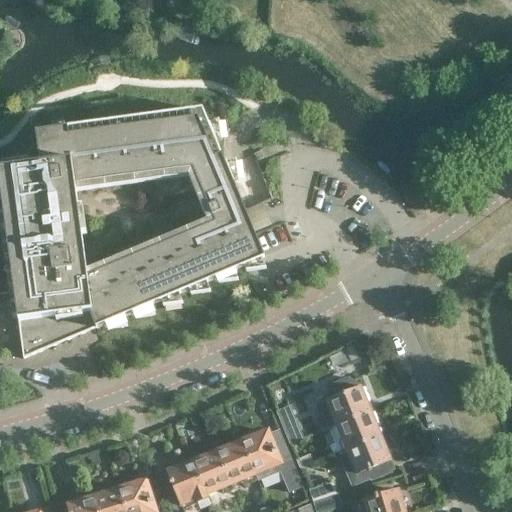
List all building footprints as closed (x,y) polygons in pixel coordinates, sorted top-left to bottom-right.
[(0,294),(14,293),(24,359),(265,259),(203,111),(35,133),(40,166),(29,167),(30,170),(0,174),(0,294)] [(332,428),(336,426),(336,425),(370,412),(360,387),(348,377),(328,386),(326,400),(332,414),(328,416),(332,428)] [(379,436),(370,412),(336,425),(336,426),(341,439),(338,440),(342,452),(346,450),(346,449),(379,436)] [(280,421),(290,444),(304,438),(295,415),(280,421)] [(281,466),(267,432),(242,442),(257,479),(258,478),(257,475),(270,469),(272,473),(280,469),(293,499),(285,502),(288,510),(309,501),(292,462),(281,466)] [(390,461),(379,436),(346,449),(346,450),(351,462),(347,464),(352,476),(390,461)] [(248,483),(257,479),(242,442),(217,453),(231,486),(232,485),(246,479),(248,483)] [(296,457),(300,468),(314,462),(310,452),(296,457)] [(231,486),(217,453),(193,463),(206,496),(207,496),(221,490),(223,494),(233,489),(232,485),(231,486)] [(206,496),(193,463),(167,474),(181,507),(196,500),(198,504),(209,499),(207,496),(206,496)] [(119,489),(126,511),(154,511),(145,481),(119,489)] [(315,503),(340,495),(336,482),(311,490),(315,503)] [(93,497),(98,511),(126,511),(119,489),(93,497)] [(404,511),(397,490),(353,504),(356,511),(365,511),(367,511),(404,511)] [(340,495),(315,503),(318,511),(329,511),(344,507),(340,495)] [(98,511),(93,497),(68,506),(69,511),(98,511)]
